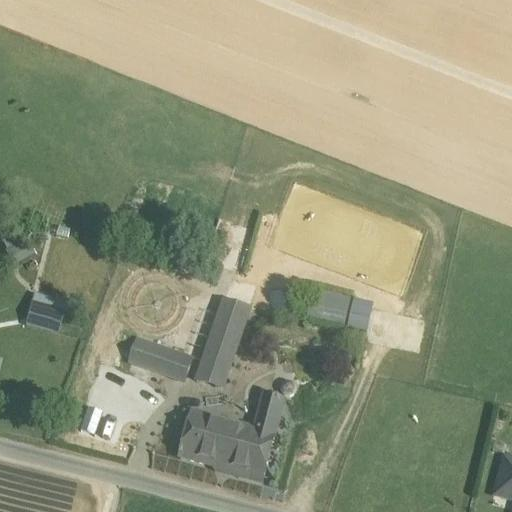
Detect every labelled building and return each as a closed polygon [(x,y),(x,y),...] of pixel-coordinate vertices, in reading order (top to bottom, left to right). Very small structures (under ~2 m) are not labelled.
[(295,302),(288,283),(268,289),(275,309),(295,302)] [(353,305),(313,296),(308,321),(347,330),(353,305)] [(225,304),(197,383),(223,391),(250,311),(225,304)] [(64,315),(33,307),(28,326),(59,334),(64,315)] [(193,360),(138,341),(131,364),(185,384),(193,360)] [(290,356),(275,361),(281,378),(297,373),(290,356)] [(294,386),(288,385),(284,387),(282,393),(285,397),(290,399),(295,396),(296,391),(294,386)] [(256,432),(193,415),(182,453),(181,452),(180,455),(182,456),(180,460),(239,476),(238,479),(263,485),(285,403),(266,398),(256,432)] [(511,463),(507,462),(499,491),(511,493),(511,463)]
